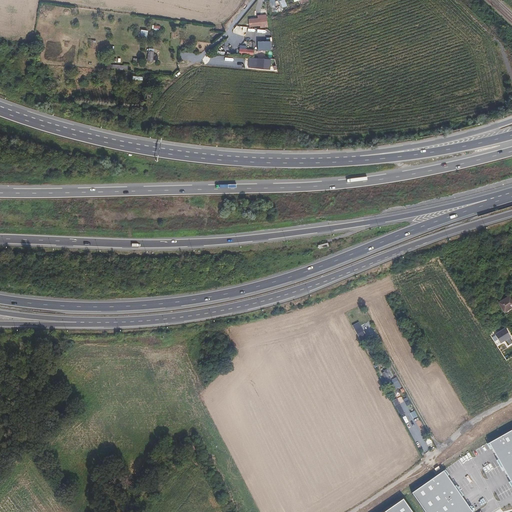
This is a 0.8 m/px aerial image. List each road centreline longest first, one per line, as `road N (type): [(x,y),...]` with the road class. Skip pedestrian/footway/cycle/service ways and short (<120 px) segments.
road 1 (trunk): [(511,151),(367,181),(0,193)]
road 2 (trunk): [(0,299),(96,307),(223,294),(321,266),(494,196)]
road 3 (trunk): [(102,321),(257,302),(511,213)]
road 4 (motorway): [(357,159),(170,151),(0,108)]
road 5 (trunk): [(159,243),(363,223),(494,196)]
road 6 (motorway): [(0,238),(159,243)]
road 7 (motorway): [(511,121),(357,159)]
road 8 (motorway): [(511,134),(357,159)]
